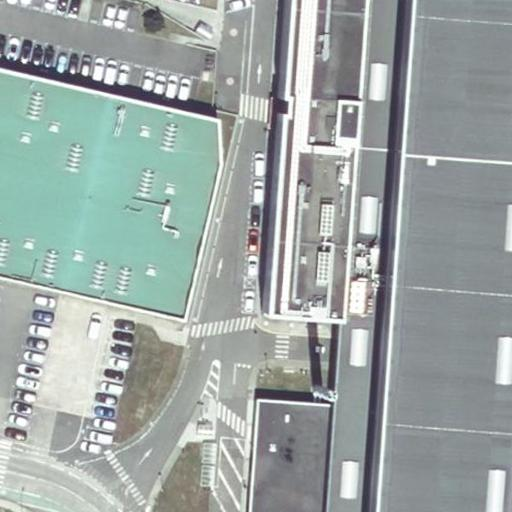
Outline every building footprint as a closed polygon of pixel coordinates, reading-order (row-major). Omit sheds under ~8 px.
[(277,0),(255,314),(332,319),(354,0),(277,0)] [(350,511),(388,0),(354,0),(332,319),(326,405),(318,511),(350,511)] [(511,511),(511,0),(388,0),(350,511),(511,511)] [(0,68),(0,278),(184,321),(220,163),(217,120),(0,68)] [(252,399),(243,511),(318,511),(326,405),(252,399)]
